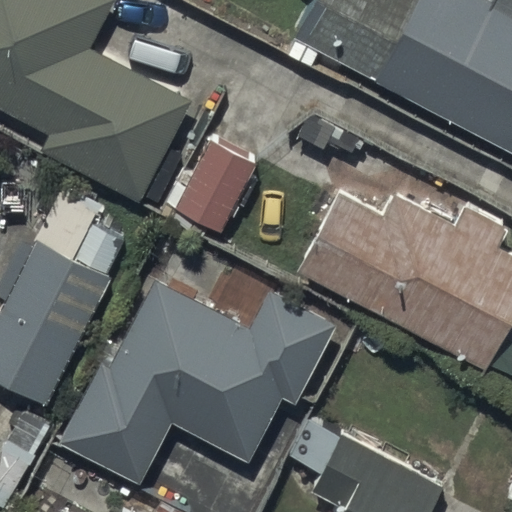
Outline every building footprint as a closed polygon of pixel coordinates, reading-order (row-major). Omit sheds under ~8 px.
[(0,0),(0,90),(47,114),(38,134),(139,184),(190,84),(87,33),(103,0),(0,0)] [(511,0),(302,0),(291,22),(511,136),(511,0)] [(218,214),(254,148),(211,124),(175,190),(218,214)] [(337,171),(296,250),(486,348),(511,297),(511,237),(497,230),(508,209),(462,186),(452,206),(392,176),(383,194),(337,171)] [(0,363),(46,386),(110,261),(36,224),(0,294),(0,293),(0,363)] [(248,314),(152,262),(106,347),(101,344),(57,426),(136,468),(169,407),(244,447),(279,382),(292,389),(335,309),(269,274),(248,314)] [(342,492),(332,511),(425,511),(447,468),(341,417),(338,423),(308,409),(291,443),(321,457),(311,477),(342,492)] [(511,511),(511,482),(498,511),(511,511)] [(152,511),(122,497),(114,511),(108,511),(61,488),(49,511),(152,511)]
